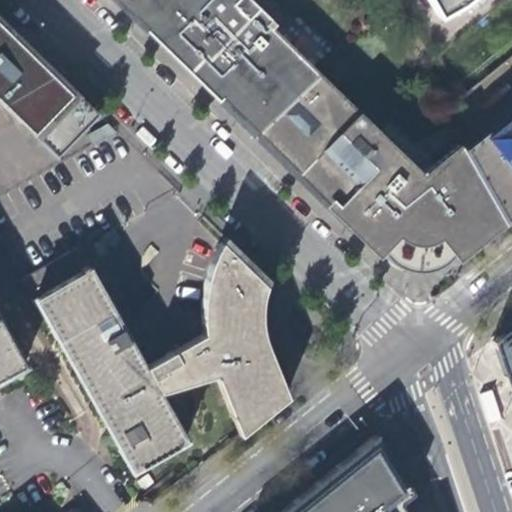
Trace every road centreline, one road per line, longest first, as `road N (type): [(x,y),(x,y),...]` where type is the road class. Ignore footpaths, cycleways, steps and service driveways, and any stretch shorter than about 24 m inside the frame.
road 1 (residential): [(413,345),(49,0)]
road 2 (residential): [(208,511),(413,345)]
road 3 (residential): [(474,511),(413,345)]
road 4 (residential): [(413,345),(511,267)]
